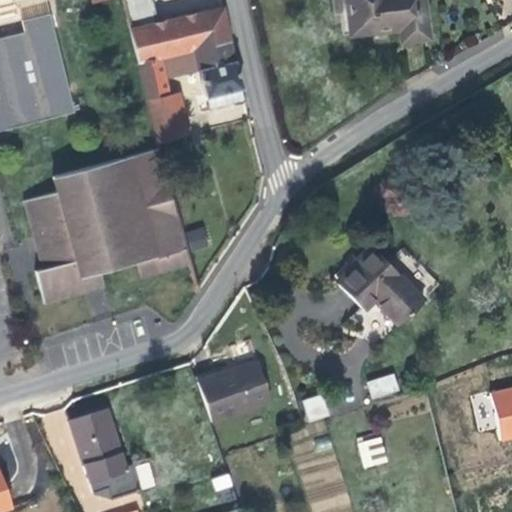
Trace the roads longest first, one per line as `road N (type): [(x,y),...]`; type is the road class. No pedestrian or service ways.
road 1 (residential): [(0,399),(180,342),(285,169)]
road 2 (residential): [(511,41),(285,169)]
road 3 (residential): [(285,169),(259,101),(244,0)]
